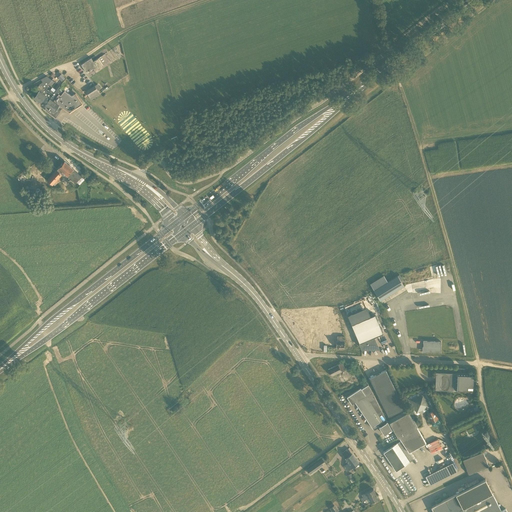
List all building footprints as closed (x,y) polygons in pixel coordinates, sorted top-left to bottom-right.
[(93,61),(91,58),(81,64),(87,73),(93,68),(95,71),(103,66),(98,58),(93,61)] [(40,97),(43,93),(42,92),(45,88),(48,84),(51,79),(47,76),(41,79),(43,82),(41,83),(40,83),(40,84),(36,89),(39,90),(38,91),(39,91),(34,98),(37,100),(39,97),(40,97)] [(100,94),(98,90),(101,89),(97,84),(95,85),(85,91),(91,100),(100,94)] [(45,110),(51,115),(56,118),(61,111),(59,109),(61,107),(69,113),(83,104),(76,92),(72,95),(65,90),(60,86),(54,92),(50,98),(49,98),(44,105),(47,107),(45,110)] [(46,96),(49,91),(45,88),(42,92),(43,93),(40,97),(39,97),(37,100),(41,103),(46,96)] [(50,98),(54,92),(50,89),(49,91),(46,96),(41,103),(44,105),(49,98),(50,98)] [(76,182),(81,176),(73,169),(64,161),(47,180),(53,185),(53,184),(59,178),(61,179),(61,180),(64,177),(69,181),(71,178),(76,182)] [(398,275),(397,275),(387,281),(384,275),(379,278),(370,283),(374,289),(374,290),(380,300),(404,285),(401,281),(403,280),(400,274),(398,275)] [(375,314),(352,324),(359,343),(362,348),(366,346),(367,348),(372,346),(372,348),(377,346),(373,337),(383,333),(375,314)] [(317,316),(294,319),(307,338),(309,337),(313,343),(320,338),(317,335),(315,332),(313,334),(307,325),(318,323),(317,316)] [(344,348),(344,341),(344,336),(337,336),(337,341),(336,341),(336,348),(344,348)] [(440,352),(441,341),(423,340),(423,351),(440,352)] [(345,369),(342,363),(328,369),(332,376),(345,369)] [(473,392),(474,372),(468,372),(468,370),(466,370),(466,369),(457,368),(457,371),(457,392),(473,392)] [(388,417),(406,408),(389,374),(387,369),(368,379),(371,383),(388,417)] [(457,392),(457,371),(436,370),(435,391),(457,392)] [(372,391),(368,385),(361,389),(361,388),(347,397),(352,404),(355,402),(373,429),(378,425),(384,434),(392,429),(372,391)] [(431,412),(429,409),(433,407),(424,390),(408,398),(416,415),(426,410),(428,413),(427,413),(431,423),(438,419),(434,410),(431,412)] [(426,442),(408,412),(389,422),(398,438),(399,437),(401,440),(397,443),(383,452),(396,471),(414,459),(409,452),(426,442)] [(352,453),(348,448),(342,453),(348,462),(343,465),(347,471),(359,463),(352,453)] [(469,475),(488,468),(489,467),(482,450),(462,458),(469,475)] [(449,451),(438,456),(442,465),(453,461),(449,451)] [(310,475),(326,463),(321,458),(306,469),(310,475)] [(425,476),(430,485),(457,471),(452,462),(425,476)] [(502,511),(491,492),(485,479),(445,500),(436,504),(439,511),(502,511)] [(371,502),(378,499),(373,489),(366,492),(366,493),(361,495),(362,497),(360,498),(362,501),(367,499),(368,501),(370,501),(371,502)]
